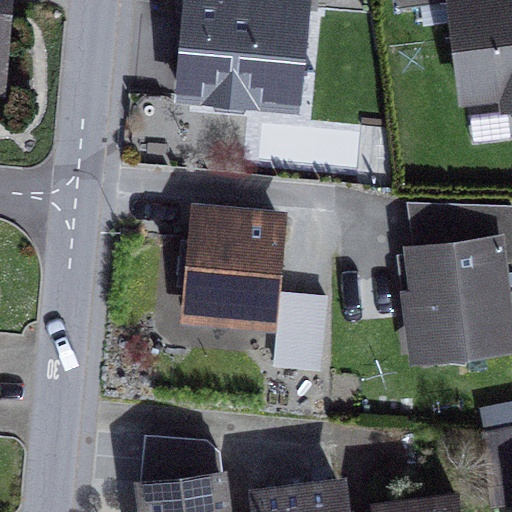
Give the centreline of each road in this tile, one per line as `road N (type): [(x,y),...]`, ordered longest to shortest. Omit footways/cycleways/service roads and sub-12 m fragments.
road 1 (residential): [(76,198),(47,511)]
road 2 (residential): [(94,0),(76,198)]
